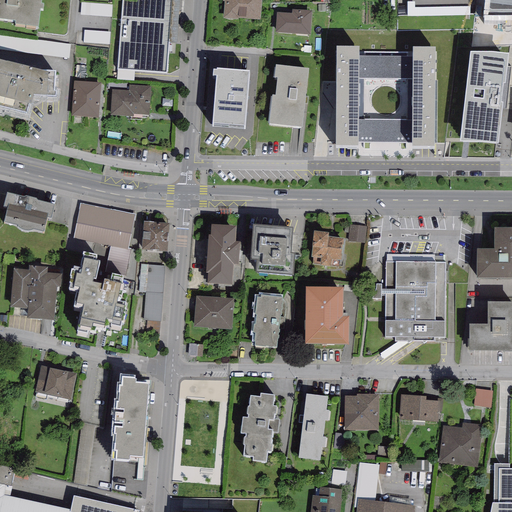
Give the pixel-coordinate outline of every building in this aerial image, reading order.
[(41,0),(0,0),(0,21),(15,23),(15,26),(38,29),(40,11),(43,12),(44,6),(41,6),(41,0)] [(122,0),(118,70),(166,73),(171,0),(122,0)] [(262,0),(222,0),(222,2),(225,3),(223,20),(237,21),(238,19),(260,21),(262,0)] [(469,0),(407,0),(408,17),(469,17),(469,0)] [(511,0),(490,0),(488,15),(511,14),(511,0)] [(112,5),(81,3),(80,16),(111,18),(112,5)] [(312,12),(292,10),(292,15),(277,14),(275,33),(310,37),(312,12)] [(110,32),(84,31),(84,44),(109,46),(110,32)] [(70,44),(0,35),(0,50),(68,59),(70,44)] [(332,99),(362,100),(362,84),(362,53),(363,53),(363,48),(332,48),(332,99)] [(409,83),(409,101),(438,101),(438,48),(408,48),(408,53),(409,54),(409,83)] [(408,53),(363,53),(362,53),(362,84),(409,83),(409,54),(408,53)] [(490,56),(470,56),(460,146),(479,146),(498,148),(503,107),(501,107),(503,88),(505,88),(508,58),(490,56)] [(0,111),(26,118),(29,108),(31,109),(34,99),(55,100),(56,95),(54,95),(56,75),(46,74),(46,76),(0,64),(0,111)] [(309,71),(276,67),(274,80),(277,80),(275,98),(272,98),(269,126),(302,130),(309,71)] [(251,74),(211,71),(210,83),(214,84),(210,130),(246,133),(251,74)] [(101,84),(73,82),(72,117),(99,118),(101,84)] [(129,92),(112,91),(110,116),(149,118),(151,87),(129,86),(129,92)] [(362,100),(332,99),(332,154),(361,154),(362,118),(362,100)] [(438,154),(438,101),(409,101),(409,118),(409,154),(438,154)] [(409,118),(362,118),(361,154),(409,154),(409,118)] [(23,200),(7,196),(4,209),(8,210),(4,224),(18,228),(18,229),(19,230),(20,231),(22,232),(23,233),(25,233),(27,233),(29,233),(31,233),(33,231),(43,234),(47,220),(51,221),(54,208),(37,203),(36,201),(26,198),(23,200)] [(136,216),(80,204),(72,239),(110,247),(105,274),(125,279),(131,250),(128,249),(136,216)] [(143,223),(142,252),(167,253),(169,225),(143,223)] [(367,226),(349,225),(348,242),(365,243),(367,226)] [(511,227),(495,228),(494,249),(476,248),(477,279),(511,278),(511,227)] [(236,229),(211,228),(210,238),(209,238),(206,276),(208,276),(207,287),(232,288),(233,268),(239,268),(240,245),(235,245),(236,229)] [(294,231),(253,228),(250,264),(255,264),(254,277),(294,281),(296,257),(292,256),(294,231)] [(328,235),(313,233),(311,259),(320,259),(320,268),(331,269),(331,262),(341,262),(343,239),(328,238),(328,235)] [(96,258),(83,255),(80,271),(73,269),(68,292),(77,294),(74,309),(82,311),(78,332),(95,336),(97,328),(105,330),(105,325),(111,326),(110,329),(120,331),(124,310),(117,309),(118,302),(120,303),(123,287),(121,287),(123,280),(112,278),(111,285),(104,284),(103,288),(92,286),(93,282),(96,283),(99,266),(95,265),(96,258)] [(446,262),(386,261),(385,337),(444,338),(446,262)] [(165,266),(141,265),(139,293),(145,293),(163,294),(165,266)] [(28,272),(13,270),(10,309),(27,310),(27,319),(54,322),(57,289),(60,289),(61,275),(47,274),(47,269),(29,267),(28,272)] [(343,291),(305,290),(305,348),(349,348),(349,320),(343,320),(343,291)] [(161,322),(163,294),(145,293),(144,321),(148,321),(160,322),(161,322)] [(282,299),(261,297),(260,299),(257,299),(255,316),(256,316),(255,326),(254,326),(253,334),(255,335),(254,343),(255,343),(255,348),(265,349),(265,348),(268,348),(268,349),(272,350),(272,349),(276,349),(282,299)] [(234,301),(196,298),(193,328),(232,331),(234,301)] [(511,301),(487,302),(487,324),(470,324),(469,351),(511,350),(511,301)] [(159,335),(160,322),(148,321),(147,334),(159,335)] [(203,346),(189,345),(188,356),(202,357),(203,346)] [(77,375),(41,367),(35,393),(71,401),(77,375)] [(136,382),(122,380),(121,389),(119,389),(118,405),(116,405),(114,438),(115,438),(114,455),(117,455),(116,463),(129,464),(129,460),(143,461),(149,387),(136,386),(136,382)] [(493,391),(476,389),(473,406),(491,408),(493,391)] [(357,398),(344,397),(344,431),(378,432),(379,396),(357,395),(357,398)] [(274,398),(261,396),(260,400),(251,399),(250,409),(248,409),(247,417),(249,417),(248,421),(243,420),(241,436),(246,436),(246,440),(244,439),(243,448),(245,448),(243,459),(253,460),(252,463),(266,465),(267,454),(271,455),(272,447),(271,447),(272,434),(278,434),(279,421),(274,421),(275,417),(276,417),(277,409),(273,409),(274,398)] [(328,399),(306,396),(298,460),(320,462),(321,449),(325,449),(326,440),(323,440),(325,422),(328,422),(329,413),(326,413),(328,399)] [(426,397),(401,396),(399,421),(438,423),(440,402),(426,401),(426,397)] [(95,426),(81,422),(73,483),(87,487),(95,426)] [(482,426),(462,424),(462,429),(443,427),(439,463),(477,468),(482,426)] [(343,435),(335,434),(334,448),(342,449),(343,435)] [(390,448),(378,447),(377,458),(389,459),(390,448)] [(431,461),(401,461),(401,472),(431,472),(431,461)] [(380,462),(379,466),(378,475),(385,475),(386,463),(380,462)] [(378,475),(379,466),(359,463),(354,509),(356,509),(357,500),(375,502),(378,475)] [(511,511),(511,469),(509,470),(509,465),(494,465),(494,504),(492,505),(491,508),(490,511),(511,511)] [(0,486),(10,489),(15,470),(0,466),(0,486)] [(347,482),(349,472),(336,469),(334,479),(347,482)] [(10,489),(0,486),(0,511),(70,511),(71,511),(9,497),(11,489),(10,489)] [(339,511),(342,491),(320,489),(319,497),(312,497),(310,511),(339,511)] [(138,511),(139,511),(74,497),(74,498),(71,511),(70,511),(138,511)] [(375,502),(357,500),(356,509),(355,511),(413,511),(415,507),(375,502)]
